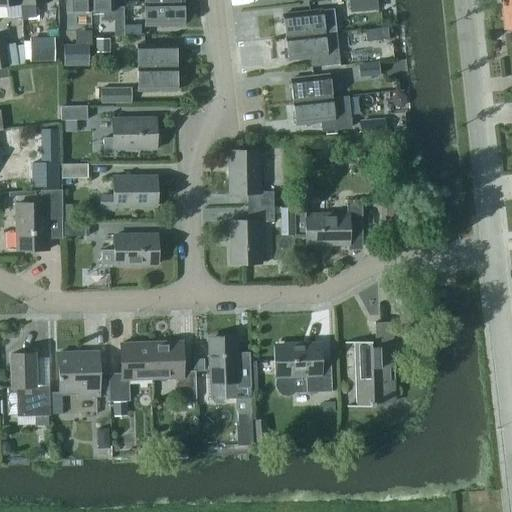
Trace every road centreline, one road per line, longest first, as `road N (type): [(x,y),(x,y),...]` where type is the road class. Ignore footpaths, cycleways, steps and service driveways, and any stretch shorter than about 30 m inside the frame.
road 1 (residential): [(195,293),(191,145),(227,106),(215,0)]
road 2 (residential): [(195,293),(323,289),(387,256),(490,245)]
road 3 (residential): [(0,287),(27,304),(195,293)]
road 4 (unclassified): [(485,193),(463,0)]
road 5 (unclassified): [(511,419),(490,245)]
